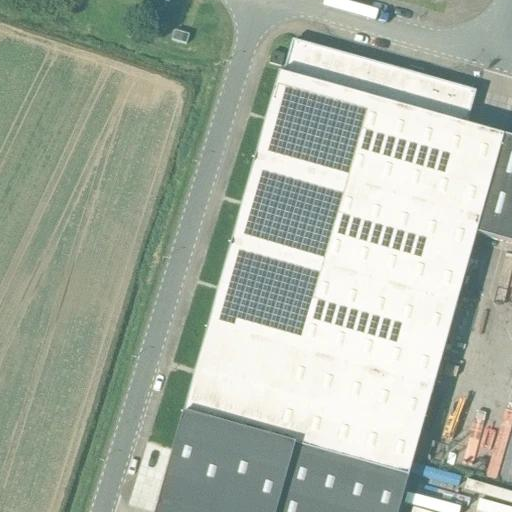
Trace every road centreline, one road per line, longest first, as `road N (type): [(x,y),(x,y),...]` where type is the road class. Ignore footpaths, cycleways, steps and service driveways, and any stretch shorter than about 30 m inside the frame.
road 1 (unclassified): [(100,511),(259,0)]
road 2 (unknown): [(495,58),(413,310),(365,511)]
road 3 (unclassified): [(495,58),(279,0)]
